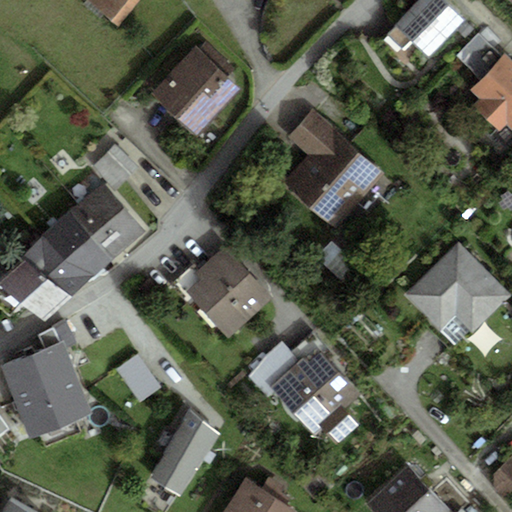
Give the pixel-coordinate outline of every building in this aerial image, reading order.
[(94,0),(120,22),(139,0),(94,0)] [(443,0),(417,0),(395,23),(429,56),(464,21),(443,0)] [(472,74),(495,47),(480,34),(457,61),(472,74)] [(199,47),(149,91),(189,135),(238,91),(199,47)] [(511,61),(501,52),(467,88),(479,99),(472,106),(499,132),(508,123),(511,126),(511,61)] [(311,155),(284,187),(332,228),(380,173),(310,113),(289,137),(311,155)] [(115,147),(94,169),(121,195),(142,172),(115,147)] [(99,181),(66,212),(112,260),(144,229),(99,181)] [(66,212),(25,254),(60,292),(112,260),(66,212)] [(511,294),(461,243),(407,296),(441,330),(454,317),(472,335),(511,295),(511,294)] [(220,253),(179,294),(226,340),(267,299),(220,253)] [(25,254),(0,277),(0,287),(30,320),(60,292),(25,254)] [(60,344),(0,366),(26,435),(86,412),(60,344)] [(320,351),(274,389),(315,440),(323,433),(335,448),(360,428),(347,412),(360,401),(320,351)] [(142,354),(119,368),(140,403),(163,389),(142,354)] [(217,436),(184,417),(149,478),(181,496),(217,436)] [(0,418),(0,435),(8,430),(0,418)] [(511,458),(491,483),(510,499),(511,496),(511,458)] [(449,511),(406,465),(366,502),(375,511),(449,511)] [(289,511),(290,511),(240,480),(219,511),(289,511)] [(24,511),(5,501),(0,510),(0,511),(24,511)]
